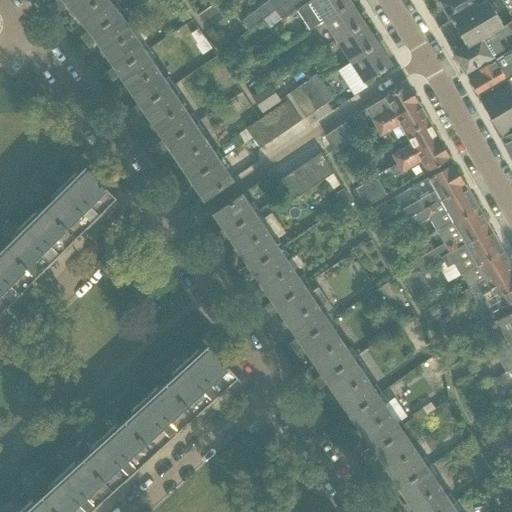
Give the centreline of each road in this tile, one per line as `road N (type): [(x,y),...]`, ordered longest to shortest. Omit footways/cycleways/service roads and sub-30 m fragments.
road 1 (residential): [(167,233),(426,59)]
road 2 (residential): [(149,206),(21,28)]
road 3 (residential): [(0,350),(149,206)]
road 4 (residential): [(128,511),(273,385)]
road 5 (residential): [(273,385),(167,233)]
road 6 (residential): [(511,209),(426,59)]
road 7 (residential): [(356,511),(273,385)]
